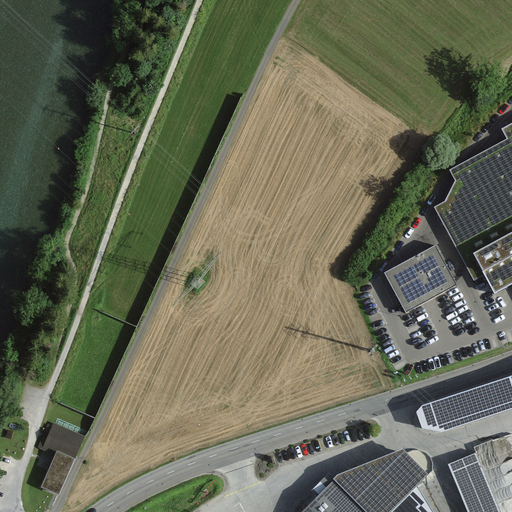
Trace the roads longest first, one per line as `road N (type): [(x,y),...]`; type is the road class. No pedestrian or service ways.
road 1 (track): [(199,0),(38,422),(13,511)]
road 2 (tertiary): [(511,358),(170,473),(98,511)]
